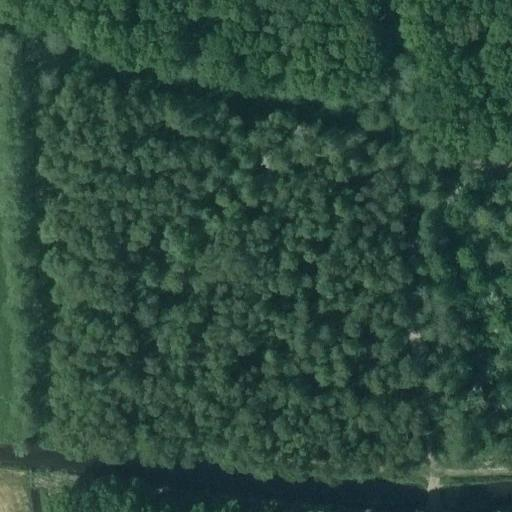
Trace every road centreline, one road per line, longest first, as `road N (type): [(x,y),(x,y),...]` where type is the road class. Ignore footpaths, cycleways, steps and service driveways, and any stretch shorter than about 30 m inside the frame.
road 1 (track): [(12,0),(39,30),(34,89),(47,412),(56,435),(432,472),(511,467)]
road 2 (track): [(381,0),(435,511)]
road 3 (track): [(394,121),(216,97),(37,56)]
road 4 (track): [(313,511),(73,487),(58,493),(54,511)]
road 5 (track): [(384,28),(413,33),(430,115),(464,127),(511,126)]
road 6 (track): [(511,165),(435,167),(430,115)]
